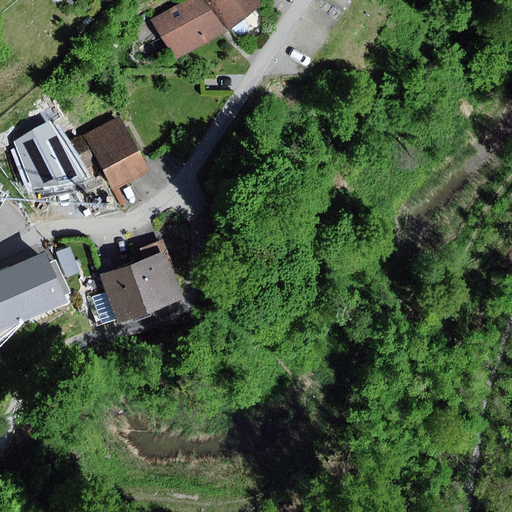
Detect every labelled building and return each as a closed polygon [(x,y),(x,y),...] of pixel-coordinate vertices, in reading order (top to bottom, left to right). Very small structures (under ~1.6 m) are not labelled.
[(196,0),(179,0),(147,20),(172,59),(216,30),(196,0)] [(201,0),(223,29),(256,5),(252,0),(201,0)] [(116,116),(78,135),(105,189),(143,170),(116,116)] [(49,122),(14,142),(32,189),(83,180),(49,122)] [(116,187),(111,190),(119,206),(125,203),(116,187)] [(0,326),(60,298),(59,294),(67,291),(52,259),(45,262),(38,247),(0,265),(0,326)] [(67,247),(54,252),(64,277),(76,272),(67,247)] [(158,249),(121,261),(137,308),(174,296),(158,249)] [(137,308),(121,261),(94,270),(108,317),(137,308)]
